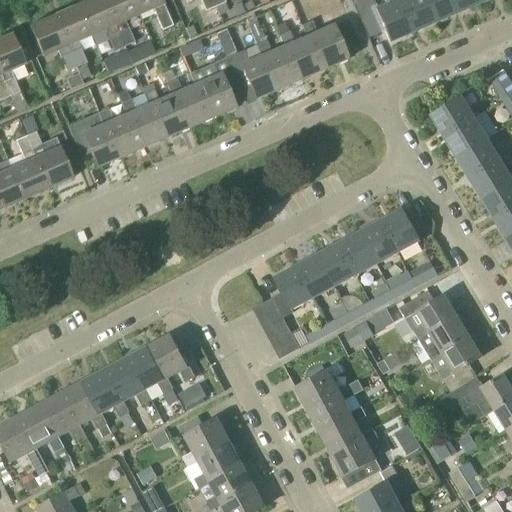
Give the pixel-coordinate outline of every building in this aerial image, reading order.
[(113,53),(123,48),(102,0),(92,0),(77,7),(90,37),(103,32),(113,53)] [(124,23),(138,16),(131,0),(102,0),(123,48),(133,44),(124,23)] [(131,0),(138,16),(151,11),(160,32),(172,27),(162,6),(159,0),(131,0)] [(198,0),(204,13),(214,8),(210,0),(198,0)] [(221,0),(210,0),(214,8),(224,4),(221,0)] [(349,0),(356,15),(369,9),(375,7),(372,0),(349,0)] [(411,34),(433,24),(422,0),(402,0),(397,2),(411,34)] [(422,0),(433,24),(456,15),(448,0),(422,0)] [(448,0),(456,15),(478,5),(475,0),(448,0)] [(389,43),(411,34),(397,2),(375,12),(389,43)] [(76,44),(90,37),(77,7),(53,17),(76,69),(86,65),(76,44)] [(270,11),(229,29),(239,50),(279,32),(270,11)] [(66,74),(76,69),(53,17),(29,28),(43,58),(55,53),(66,74)] [(309,37),(323,70),(347,60),(332,27),(315,34),(311,24),(300,28),(305,39),(309,37)] [(225,32),(214,36),(219,47),(229,43),(225,32)] [(309,37),(305,39),(294,43),(290,33),(278,37),(282,48),(286,47),(301,80),(323,70),(309,37)] [(0,39),(0,77),(9,98),(18,94),(9,73),(24,66),(11,35),(0,39)] [(286,47),(282,48),(270,54),(265,43),(255,47),(260,58),(264,56),(278,90),(301,80),(286,47)] [(192,55),(187,45),(177,49),(182,59),(192,55)] [(126,53),(131,66),(143,60),(137,48),(126,53)] [(113,57),(118,71),(130,66),(124,52),(113,57)] [(264,56),(260,58),(247,63),(243,53),(232,57),(238,70),(241,69),(254,100),(278,90),(264,56)] [(197,86),(212,119),(235,109),(229,96),(239,92),(224,60),(212,66),(212,64),(197,70),(197,72),(188,75),(193,87),(197,86)] [(143,65),(133,69),(137,78),(147,74),(143,65)] [(80,82),(89,78),(84,67),(75,71),(78,76),(80,82)] [(197,86),(193,87),(180,93),(175,82),(173,83),(169,72),(161,76),(170,98),(174,96),(189,129),(212,119),(197,86)] [(506,96),(511,92),(511,87),(502,72),(494,77),(506,96)] [(78,76),(65,81),(69,92),(82,86),(80,82),(78,76)] [(0,102),(9,98),(0,77),(0,102)] [(174,96),(170,98),(158,103),(153,91),(142,96),(147,108),(152,106),(166,139),(189,129),(174,96)] [(152,106),(147,108),(134,113),(127,97),(120,100),(122,105),(120,105),(125,117),(129,115),(143,149),(166,139),(152,106)] [(444,138),(474,121),(461,100),(431,118),(444,138)] [(129,115),(125,117),(114,122),(109,111),(97,116),(102,127),(106,125),(121,159),(143,149),(129,115)] [(106,125),(102,127),(90,132),(85,121),(66,129),(79,159),(91,154),(97,169),(121,159),(106,125)] [(457,159),(486,141),(474,121),(444,138),(457,159)] [(25,138),(47,191),(71,180),(67,169),(76,165),(68,145),(43,156),(34,134),(25,138)] [(23,201),(47,191),(25,138),(13,143),(22,164),(10,170),(23,201)] [(469,179),(499,162),(486,141),(457,159),(469,179)] [(482,200),(511,182),(499,162),(469,179),(482,200)] [(0,210),(23,201),(10,170),(0,174),(0,210)] [(495,220),(511,209),(511,182),(482,200),(495,220)] [(507,241),(511,237),(511,209),(495,220),(507,241)] [(380,224),(396,254),(419,242),(403,212),(380,224)] [(373,267),(396,254),(380,224),(357,237),(373,267)] [(350,279),(373,267),(357,237),(334,249),(335,251),(350,279)] [(327,291),(350,279),(335,251),(334,249),(311,261),(312,263),(327,291)] [(308,301),(327,291),(312,263),(311,261),(292,271),(308,301)] [(410,281),(416,290),(437,279),(432,269),(410,281)] [(291,310),(308,301),(292,271),(275,280),(282,294),(251,310),(279,361),(298,351),(281,320),(293,313),(291,310)] [(394,302),(416,290),(410,281),(389,292),(394,302)] [(373,313),(394,302),(389,292),(368,303),(373,313)] [(418,342),(456,318),(444,297),(434,303),(427,292),(398,310),(405,321),(417,314),(424,326),(413,333),(418,342)] [(352,324),(373,313),(368,303),(347,314),(352,324)] [(331,336),(352,324),(347,314),(326,326),(331,336)] [(430,362),(469,338),(456,318),(418,342),(430,362)] [(350,350),(373,338),(365,324),(343,336),(350,350)] [(310,347),(331,336),(326,326),(304,337),(310,347)] [(169,379),(169,380),(179,374),(184,384),(194,378),(190,369),(188,370),(170,337),(148,349),(165,381),(169,379)] [(450,395),(476,379),(469,367),(482,359),(469,338),(430,362),(449,394),(450,395)] [(168,381),(169,380),(169,379),(165,381),(148,349),(126,361),(143,393),(147,391),(147,392),(158,386),(163,396),(173,391),(168,381)] [(145,393),(147,392),(147,391),(143,393),(126,361),(104,372),(121,405),(124,403),(125,404),(136,398),(141,408),(151,403),(145,393)] [(340,395),(339,392),(333,380),(343,374),(338,364),(325,371),(326,373),(296,390),(308,413),(340,395)] [(123,404),(125,404),(124,403),(121,405),(104,372),(82,384),(100,417),(102,415),(113,410),(119,420),(129,414),(123,404)] [(483,417),(493,411),(511,399),(511,390),(504,377),(482,390),(479,385),(467,392),(464,387),(476,379),(450,395),(449,394),(439,401),(446,411),(464,401),(466,404),(475,406),(476,405),(483,417)] [(102,416),(102,415),(100,417),(82,384),(60,396),(78,428),(80,427),(92,421),(97,431),(107,426),(102,416)] [(352,416),(350,414),(344,401),(353,396),(348,387),(339,392),(340,395),(308,413),(320,435),(352,416)] [(85,438),(80,427),(78,428),(60,396),(39,407),(56,440),(58,439),(70,433),(76,443),(85,438)] [(506,432),(511,428),(511,399),(493,411),(506,432)] [(63,449),(58,439),(56,440),(39,407),(17,419),(34,452),(37,450),(48,444),(54,455),(63,449)] [(364,438),(362,436),(356,423),(365,418),(360,408),(350,414),(352,416),(320,435),(331,456),(364,438)] [(48,474),(37,450),(34,452),(17,419),(0,427),(0,441),(12,464),(27,455),(38,478),(48,474)] [(196,460),(229,442),(217,420),(185,438),(193,453),(182,459),(187,469),(198,463),(196,460)] [(407,427),(393,435),(406,458),(420,449),(407,427)] [(364,438),(331,456),(343,479),(360,470),(366,482),(382,473),(376,462),(376,461),(367,445),(377,440),(372,431),(362,436),(364,438)] [(429,437),(423,440),(429,450),(439,444),(435,438),(429,437)] [(208,482),(241,464),(229,442),(196,460),(198,463),(205,475),(193,481),(198,491),(210,485),(208,482)] [(436,467),(450,458),(441,443),(439,444),(429,450),(427,452),(436,467)] [(220,504),(253,486),(241,464),(208,482),(210,485),(216,497),(205,503),(209,511),(212,511),(222,507),(220,504)] [(457,490),(466,484),(457,470),(448,475),(457,490)] [(38,488),(31,475),(20,480),(27,494),(38,488)] [(392,511),(401,507),(398,504),(392,491),(401,486),(396,477),(384,483),(385,486),(355,502),(360,511),(392,511)] [(466,484),(457,490),(466,504),(475,499),(466,484)] [(220,504),(222,507),(224,511),(258,511),(265,509),(253,486),(220,504)] [(37,511),(75,511),(70,501),(79,496),(74,487),(35,508),(37,511)] [(152,488),(141,495),(146,505),(158,499),(152,488)] [(406,511),(414,508),(408,498),(398,504),(401,507),(392,511),(406,511)]
